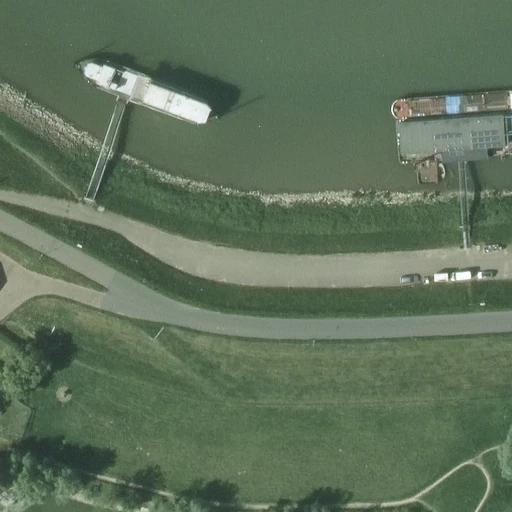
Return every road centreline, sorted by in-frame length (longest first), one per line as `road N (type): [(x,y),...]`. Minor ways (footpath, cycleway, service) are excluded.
road 1 (residential): [(0,196),(198,255),(270,264),(511,257)]
road 2 (unclassified): [(511,321),(273,330),(201,322),(151,305)]
road 3 (unclassified): [(151,305),(0,223)]
road 4 (residential): [(14,286),(151,305)]
